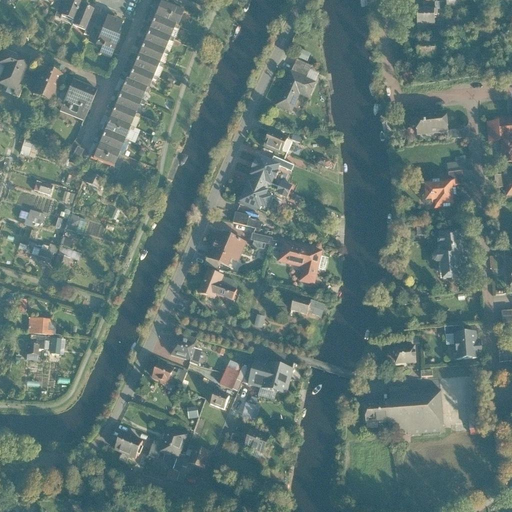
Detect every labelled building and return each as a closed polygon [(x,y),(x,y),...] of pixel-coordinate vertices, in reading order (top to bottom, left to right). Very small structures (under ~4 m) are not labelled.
[(61,0),(55,0),(53,6),(51,9),(57,11),(60,6),(61,0)] [(75,23),(81,8),(83,3),(76,0),(68,0),(66,8),(62,18),(75,23)] [(182,14),(159,4),(153,18),(174,27),(176,28),(182,14)] [(66,8),(60,6),(57,11),(54,19),(60,21),(62,18),(66,8)] [(90,23),(94,13),(81,8),(75,23),(73,27),(86,32),(90,23)] [(433,26),(433,11),(414,11),(415,26),(433,26)] [(124,24),(100,15),(95,25),(94,28),(104,31),(97,46),(103,49),(100,56),(113,61),(122,38),(119,36),(124,24)] [(147,32),(168,40),(174,27),(153,18),(147,32)] [(95,25),(90,23),(86,32),(85,36),(90,38),(94,28),(95,25)] [(168,40),(147,32),(142,44),(163,53),(168,40)] [(157,66),(163,53),(142,44),(136,58),(157,66)] [(432,55),(433,44),(415,44),(415,58),(428,58),(428,55),(432,55)] [(0,85),(17,92),(29,61),(4,51),(0,60),(0,67),(5,69),(0,82),(0,85)] [(157,66),(136,58),(131,70),(152,79),(157,66)] [(291,73),(307,80),(310,73),(294,66),(291,73)] [(53,104),(63,77),(43,69),(32,96),(53,104)] [(126,83),(145,91),(146,92),(152,79),(131,70),(126,83)] [(307,80),(291,73),(275,108),(291,115),(300,97),(309,100),(316,84),(307,80)] [(84,123),(98,92),(74,82),(61,114),(84,123)] [(126,83),(123,83),(118,95),(140,104),(145,91),(126,83)] [(134,117),(140,104),(118,95),(113,109),(134,117)] [(134,117),(113,109),(108,121),(128,129),(134,117)] [(444,113),(413,116),(415,137),(446,134),(444,113)] [(511,119),(511,118),(492,119),(492,124),(485,125),(486,145),(498,144),(498,143),(499,142),(500,153),(498,153),(498,165),(511,163),(511,119)] [(122,143),(128,129),(108,121),(102,134),(122,143)] [(288,139),(271,132),(263,149),(280,156),(288,139)] [(462,132),(449,133),(450,140),(462,139),(462,132)] [(122,143),(102,134),(97,147),(117,155),(122,143)] [(19,154),(28,157),(33,142),(25,139),(19,154)] [(78,161),(83,150),(76,147),(71,158),(78,161)] [(111,170),(117,155),(97,147),(91,161),(111,170)] [(456,157),(456,162),(448,163),(448,171),(467,170),(466,156),(456,157)] [(278,165),(259,158),(251,179),(270,187),(278,165)] [(87,173),(83,182),(94,186),(98,178),(87,173)] [(446,174),(447,183),(452,182),(453,187),(462,187),(461,173),(446,174)] [(503,180),(508,180),(507,176),(493,177),(494,184),(495,184),(495,189),(504,189),(503,180)] [(270,187),(251,179),(241,205),(260,212),(261,209),(263,209),(267,201),(265,200),(270,187)] [(511,179),(508,180),(503,180),(504,189),(504,199),(511,198),(511,179)] [(35,180),(32,190),(50,197),(54,187),(35,180)] [(447,183),(421,185),(422,205),(432,204),(432,209),(455,208),(453,187),(452,182),(447,183)] [(27,210),(26,215),(20,213),(19,218),(23,219),(23,220),(41,225),(44,214),(27,210)] [(262,220),(235,213),(232,223),(260,229),(262,220)] [(82,236),(87,221),(71,215),(66,230),(82,236)] [(255,241),(253,247),(268,251),(269,246),(280,249),(282,241),(253,233),(251,240),(255,241)] [(462,233),(434,235),(436,256),(434,256),(432,257),(430,258),(429,260),(428,263),(429,265),(431,267),(433,268),(435,268),(437,268),(439,285),(467,283),(462,233)] [(218,234),(207,260),(218,265),(228,268),(230,262),(237,265),(246,245),(218,234)] [(321,254),(283,245),(278,264),(303,270),(300,284),(313,287),(321,254)] [(59,248),(55,269),(67,271),(69,259),(80,261),(82,252),(59,248)] [(218,265),(207,260),(205,267),(216,271),(218,265)] [(220,285),(223,277),(209,272),(200,296),(214,301),(216,298),(231,304),(237,291),(220,285)] [(310,304),(295,300),(290,313),(306,318),(307,316),(321,320),(325,307),(311,303),(310,304)] [(511,309),(502,311),(504,329),(511,327),(511,309)] [(257,316),(255,326),(263,328),(265,317),(257,316)] [(52,335),(52,318),(28,318),(28,335),(52,335)] [(446,335),(454,334),(464,333),(463,326),(445,327),(446,335)] [(479,359),(476,332),(464,333),(454,334),(457,361),(479,359)] [(177,338),(172,355),(193,361),(199,339),(183,335),(182,339),(177,338)] [(33,345),(29,345),(29,359),(37,360),(38,349),(44,350),(45,336),(34,336),(33,345)] [(59,354),(60,340),(52,339),(50,353),(59,354)] [(416,345),(394,346),(395,365),(416,364),(416,345)] [(252,354),(244,383),(287,395),(296,366),(252,354)] [(175,369),(158,363),(152,378),(169,384),(175,369)] [(219,385),(232,391),(240,373),(227,367),(219,385)] [(174,381),(182,385),(187,373),(179,369),(174,381)] [(482,388),(469,389),(472,433),(485,432),(482,388)] [(443,432),(440,389),(390,393),(390,402),(365,404),(366,424),(389,423),(390,432),(408,430),(408,435),(443,432)] [(210,405),(224,411),(229,398),(216,392),(210,405)] [(188,409),(190,419),(199,417),(197,407),(188,409)] [(188,435),(169,429),(162,448),(154,445),(150,456),(159,459),(161,453),(178,459),(180,459),(188,435)] [(272,439),(252,432),(246,447),(266,454),(272,439)] [(144,442),(124,434),(117,451),(137,459),(144,442)] [(205,470),(211,453),(197,447),(190,464),(205,470)] [(188,468),(191,457),(186,456),(182,466),(188,468)] [(184,460),(180,459),(178,459),(174,469),(180,471),(184,460)]
